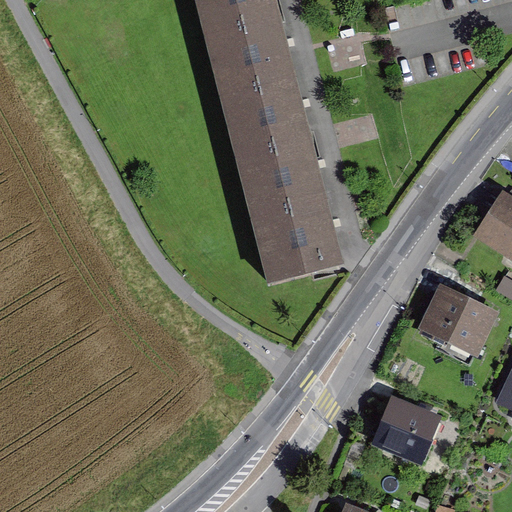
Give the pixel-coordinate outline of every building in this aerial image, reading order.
[(203,0),(213,35),(278,19),(273,0),(203,0)] [(228,96),(294,79),(278,19),(213,35),(228,96)] [(244,157),(309,140),(294,79),(228,96),(244,157)] [(260,217),(325,200),(309,140),(244,157),(260,217)] [(492,217),(480,235),(511,255),(511,203),(503,198),(492,217)] [(342,265),(325,200),(260,217),(276,282),(342,265)] [(492,314),(444,291),(423,334),(443,343),(446,337),(474,350),(492,314)] [(511,372),(497,405),(511,412),(511,372)] [(435,420),(395,403),(379,442),(418,459),(435,420)]
